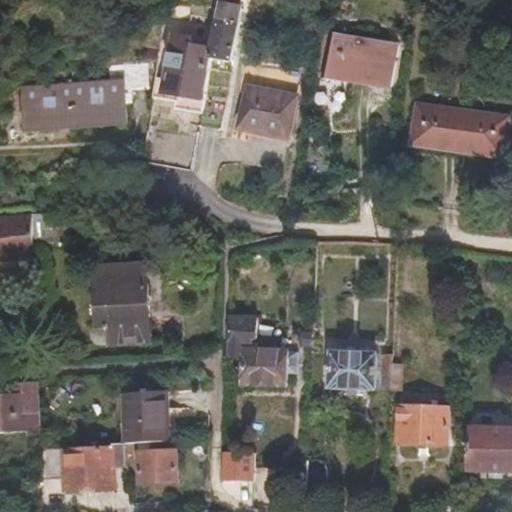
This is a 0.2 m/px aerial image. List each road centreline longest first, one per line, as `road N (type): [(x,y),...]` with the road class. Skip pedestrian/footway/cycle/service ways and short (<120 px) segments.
road 1 (track): [(511,254),(278,237)]
road 2 (track): [(228,358),(36,374)]
road 3 (track): [(228,358),(223,484),(268,511)]
road 4 (unknown): [(233,250),(151,181),(118,139)]
